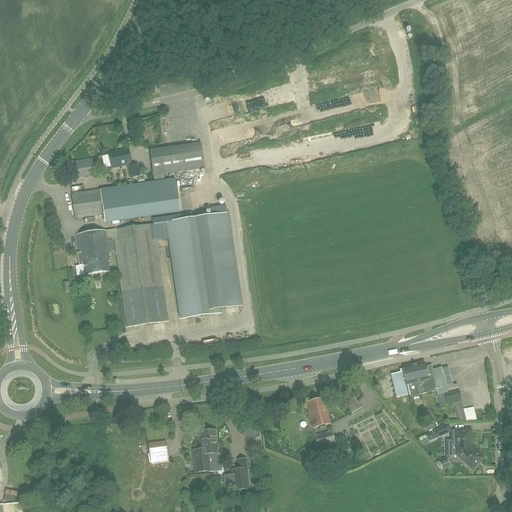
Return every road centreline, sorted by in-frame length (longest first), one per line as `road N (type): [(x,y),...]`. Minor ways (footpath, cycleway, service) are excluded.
road 1 (unclassified): [(72,122),(227,78),(424,0)]
road 2 (primary): [(46,391),(176,387),(378,351)]
road 3 (unclassified): [(504,511),(497,365),(488,332)]
road 4 (secondary): [(19,366),(10,270),(19,206)]
road 5 (secondary): [(72,122),(151,0)]
